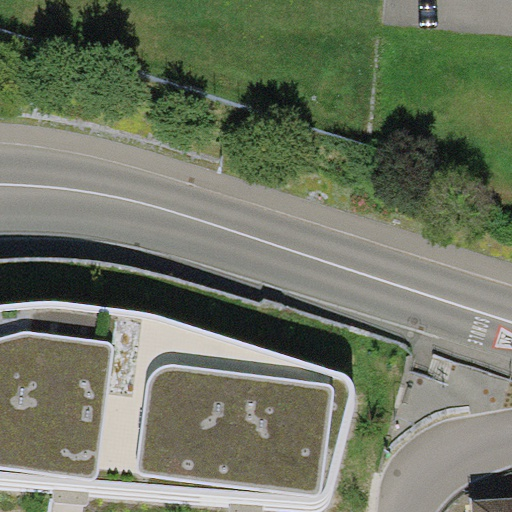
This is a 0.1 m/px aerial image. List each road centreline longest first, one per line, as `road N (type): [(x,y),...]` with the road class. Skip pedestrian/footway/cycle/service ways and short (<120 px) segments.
road 1 (tertiary): [(0,173),(145,197),(511,323)]
road 2 (residential): [(511,430),(448,450),(415,473),(401,511)]
